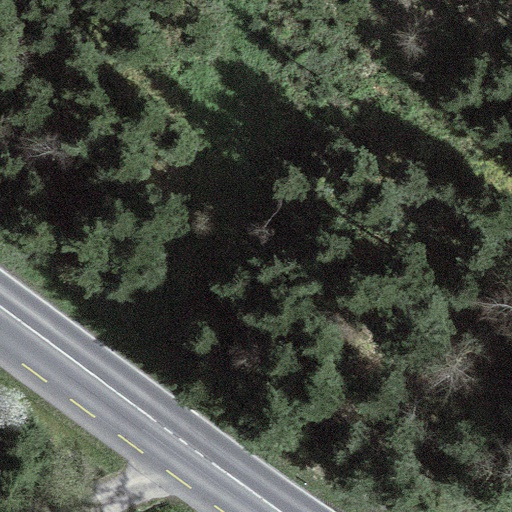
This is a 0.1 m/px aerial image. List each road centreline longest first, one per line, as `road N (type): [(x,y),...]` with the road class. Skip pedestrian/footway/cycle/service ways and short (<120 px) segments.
road 1 (secondary): [(282,511),(0,306)]
road 2 (track): [(83,511),(225,474)]
